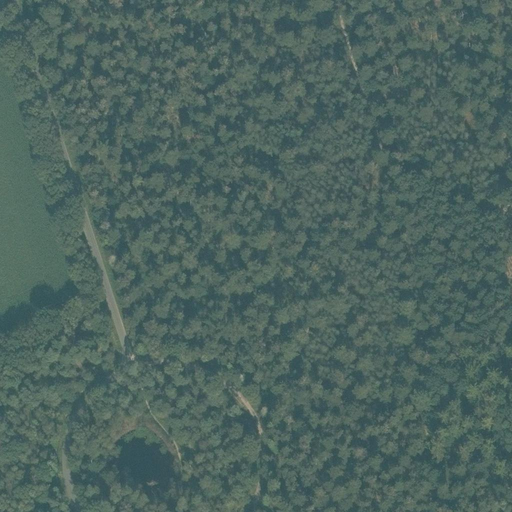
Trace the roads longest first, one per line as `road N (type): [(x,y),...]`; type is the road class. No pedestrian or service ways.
road 1 (unclassified): [(75,511),(66,467),(71,426),(125,366),(126,353),(13,0)]
road 2 (track): [(334,0),(423,280),(428,398)]
